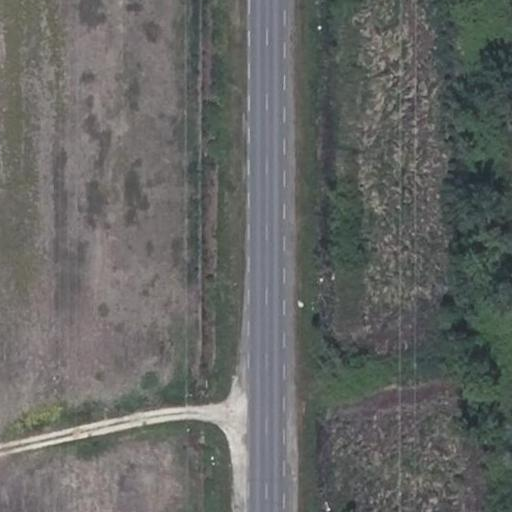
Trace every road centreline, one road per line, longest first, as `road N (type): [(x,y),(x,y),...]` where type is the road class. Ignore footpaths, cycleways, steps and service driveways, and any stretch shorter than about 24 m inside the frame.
road 1 (secondary): [(271,0),(270,511)]
road 2 (track): [(0,452),(161,416),(270,413)]
